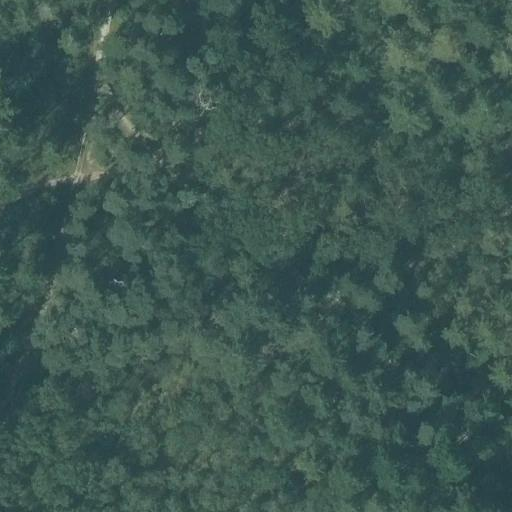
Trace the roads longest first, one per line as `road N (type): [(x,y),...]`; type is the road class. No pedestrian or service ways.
road 1 (track): [(511,465),(421,391),(352,312),(221,203),(99,174)]
road 2 (unknown): [(511,193),(369,237),(221,203),(139,144),(97,74)]
road 3 (track): [(109,0),(51,289),(0,423)]
